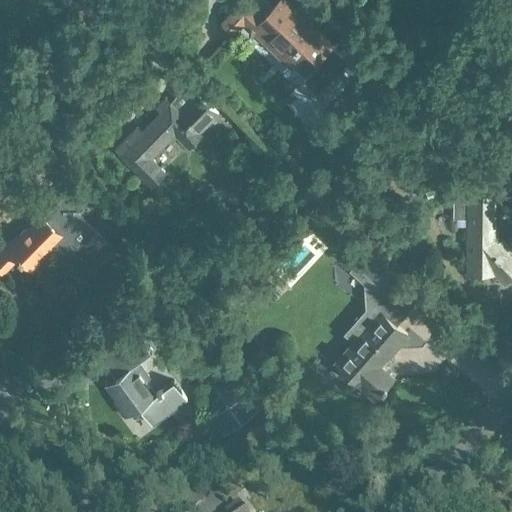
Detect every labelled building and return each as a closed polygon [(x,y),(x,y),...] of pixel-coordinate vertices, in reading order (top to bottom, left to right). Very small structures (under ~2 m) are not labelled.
[(247,0),(242,0),(224,20),(235,31),(245,21),(267,42),(274,35),(306,66),(303,68),(305,70),(330,43),(285,0),(280,0),(275,5),(276,6),(269,14),(267,13),(263,17),(255,9),(256,8),(247,0)] [(268,64),(249,44),(229,62),(240,74),(252,63),(260,72),(268,64)] [(475,72),(481,66),(470,53),(463,59),(475,72)] [(364,72),(351,84),(365,99),(379,87),(364,72)] [(137,125),(115,147),(152,183),(165,170),(150,156),(175,131),(189,145),(202,132),(200,130),(218,111),(196,90),(183,104),(175,96),(170,101),(165,96),(156,105),(162,110),(142,130),(137,125)] [(282,117),(315,149),(332,131),(298,100),(282,117)] [(467,189),(467,190),(466,219),(465,271),(494,272),(502,279),(511,270),(511,250),(501,238),(498,240),(492,234),(493,190),(467,189)] [(39,254),(48,245),(54,251),(55,250),(84,279),(113,249),(79,215),(87,206),(70,190),(43,217),(39,214),(12,242),(10,239),(0,249),(0,272),(1,273),(17,258),(31,271),(43,258),(39,254)] [(466,219),(467,190),(454,190),(453,219),(466,219)] [(374,211),(360,222),(355,226),(365,240),(384,224),(374,211)] [(355,340),(336,361),(375,397),(383,389),(383,390),(387,386),(386,385),(394,377),(386,370),(389,367),(389,361),(385,358),(408,334),(393,320),(417,294),(396,274),(395,276),(368,252),(348,273),(363,287),(365,309),(345,331),(355,340)] [(0,289),(0,290),(16,275),(10,269),(0,278),(0,289)] [(140,332),(105,358),(117,375),(107,382),(119,398),(116,400),(127,415),(141,405),(152,421),(187,396),(175,379),(158,392),(148,378),(151,376),(139,359),(153,349),(140,332)] [(228,402),(211,415),(225,433),(260,407),(234,372),(216,385),(228,402)] [(246,511),(239,502),(226,511),(246,511)]
